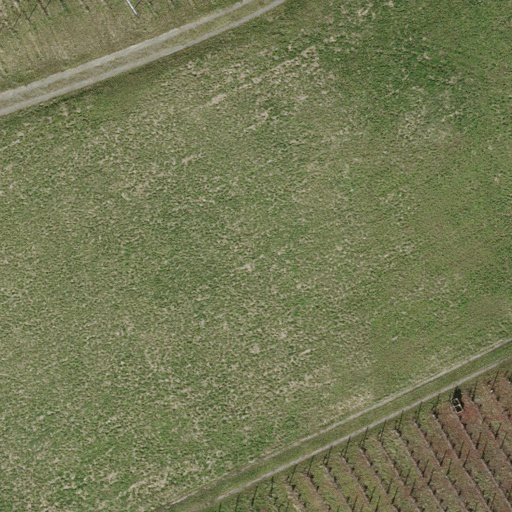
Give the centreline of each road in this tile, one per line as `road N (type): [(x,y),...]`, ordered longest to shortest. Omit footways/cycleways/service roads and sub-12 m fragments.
road 1 (track): [(511,346),(175,511)]
road 2 (track): [(259,0),(214,27),(0,101)]
